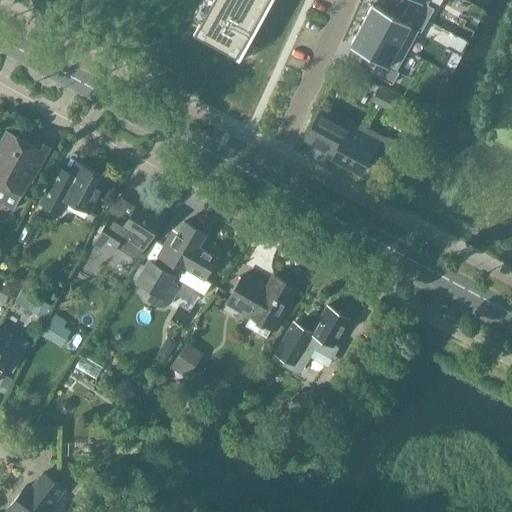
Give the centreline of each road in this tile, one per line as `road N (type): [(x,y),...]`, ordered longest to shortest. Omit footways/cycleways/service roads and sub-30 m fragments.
road 1 (residential): [(264,183),(0,41)]
road 2 (residential): [(511,315),(264,183)]
road 3 (residential): [(264,183),(344,0)]
